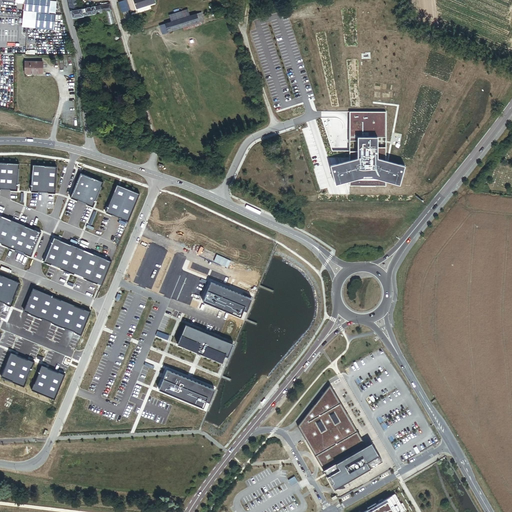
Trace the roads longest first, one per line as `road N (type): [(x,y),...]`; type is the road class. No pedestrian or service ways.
road 1 (unclassified): [(158,176),(51,440)]
road 2 (primary): [(399,247),(511,105)]
road 3 (residential): [(64,0),(89,154)]
road 4 (unclassified): [(218,198),(313,245),(340,275)]
road 5 (unclassified): [(450,442),(332,511)]
road 6 (unclassified): [(232,0),(274,129)]
road 7 (residential): [(248,431),(285,433),(329,511)]
